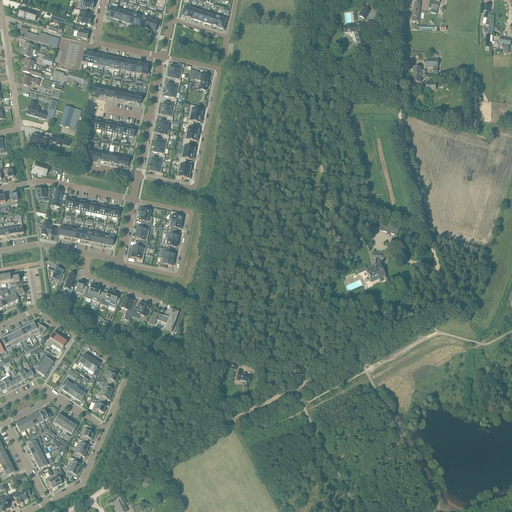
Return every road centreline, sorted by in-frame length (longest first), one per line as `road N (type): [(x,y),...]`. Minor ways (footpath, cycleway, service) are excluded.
road 1 (residential): [(137,176),(191,190),(209,118),(217,71),(162,57)]
road 2 (track): [(260,405),(425,314)]
road 3 (track): [(425,314),(444,295),(404,139)]
road 4 (residential): [(118,259),(179,270),(186,214),(132,200)]
road 5 (residential): [(106,429),(129,374),(35,311)]
road 6 (track): [(95,495),(224,420)]
road 7 (residential): [(0,133),(19,130),(0,6)]
road 8 (unclassified): [(404,139),(402,0)]
road 9 (residential): [(0,189),(56,183),(132,200)]
